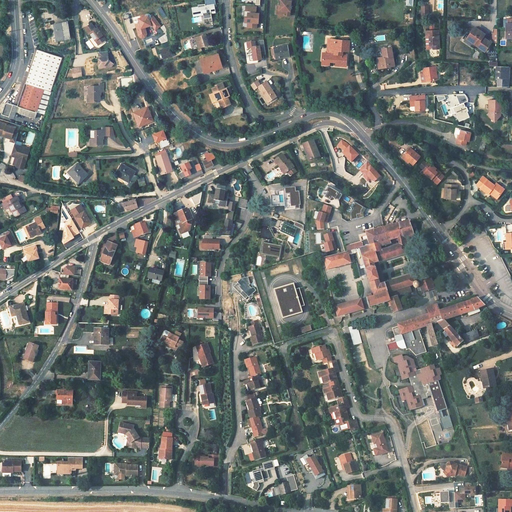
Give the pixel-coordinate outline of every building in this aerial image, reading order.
[(291,0),(280,0),(280,6),(279,14),(289,16),(291,1),(292,1),(291,0)] [(197,6),(191,7),(192,17),(203,15),(203,14),(211,13),(212,14),(216,14),(215,4),(206,5),(197,6)] [(256,5),(246,5),(245,10),(249,12),(250,15),(247,15),(246,22),(250,22),(250,26),(259,26),(259,13),(256,13),(256,5)] [(429,5),(421,5),(421,14),(429,14),(429,5)] [(150,15),(148,14),(141,16),(142,18),(139,19),(141,26),(137,27),(140,36),(143,38),(146,37),(147,34),(145,27),(153,25),(156,30),(161,26),(153,15),(151,15),(150,15)] [(67,21),(55,23),(57,40),(70,38),(67,21)] [(90,34),(91,33),(95,39),(98,40),(100,43),(106,39),(98,27),(95,27),(94,26),(92,22),(85,27),(90,34)] [(434,30),(434,23),(430,23),(430,31),(426,31),(426,36),(429,35),(429,45),(433,45),(433,48),(439,48),(439,43),(438,30),(434,30)] [(168,41),(166,29),(164,24),(160,27),(165,34),(158,39),(161,44),(168,41)] [(477,32),(473,29),(466,38),(474,43),(475,42),(486,50),(491,43),(482,37),(483,36),(481,34),(482,33),(479,30),(477,32)] [(206,37),(206,34),(190,39),(193,49),(209,44),(208,40),(206,37)] [(349,51),(349,41),(335,39),(335,42),(328,42),(327,53),(323,53),(322,60),(330,61),(330,59),(336,60),(335,65),(346,66),(347,62),(346,62),(346,58),(342,57),(343,51),(349,51)] [(257,40),(247,41),(248,47),(253,48),(254,60),(263,59),(261,44),(258,45),(257,40)] [(486,50),(475,42),(474,43),(484,51),(486,50)] [(289,55),(287,45),(274,48),(275,54),(276,58),(289,55)] [(173,55),(170,46),(162,49),(164,58),(173,55)] [(393,56),(391,47),(382,48),(383,57),(377,58),(378,63),(382,63),(383,67),(387,66),(386,64),(388,64),(389,66),(394,65),(393,56)] [(43,115),(56,76),(62,58),(36,49),(27,76),(17,105),(14,104),(8,102),(7,102),(6,102),(5,103),(1,114),(9,117),(9,118),(13,119),(17,107),(21,108),(19,114),(35,118),(37,113),(43,115)] [(107,50),(98,51),(98,58),(98,60),(97,60),(97,64),(102,64),(104,66),(109,66),(112,62),(108,58),(107,50)] [(222,67),(218,54),(203,59),(207,72),(222,67)] [(437,80),(435,66),(423,68),(424,75),(425,75),(425,81),(437,80)] [(498,78),(498,86),(508,86),(509,78),(509,67),(497,66),(497,72),(499,72),(498,78)] [(82,68),(72,69),(73,78),(83,77),(82,68)] [(27,76),(23,75),(14,104),(17,105),(27,76)] [(120,87),(132,86),(131,77),(119,78),(120,87)] [(258,80),(251,85),(254,89),(259,88),(269,102),(278,96),(267,81),(261,85),(258,80)] [(225,88),(222,82),(215,85),(216,86),(212,88),(214,93),(210,94),(212,100),(216,98),(217,100),(213,102),(216,109),(222,107),(221,106),(226,104),(226,105),(230,104),(227,96),(229,95),(228,93),(226,87),(225,88)] [(99,86),(89,86),(89,95),(88,95),(87,101),(99,101),(99,95),(99,91),(102,91),(103,91),(104,83),(99,83),(99,86)] [(415,102),(416,106),(416,111),(425,110),(425,102),(426,102),(425,96),(411,97),(411,102),(415,102)] [(492,109),(492,112),(490,114),(489,114),(496,121),(501,116),(501,109),(502,109),(502,100),(489,100),(490,109),(492,109)] [(470,117),(464,103),(455,107),(457,113),(458,113),(460,119),(461,121),(470,117)] [(141,123),(147,121),(148,123),(153,121),(147,107),(135,112),(134,113),(136,118),(137,117),(139,117),(141,123)] [(140,126),(148,123),(147,121),(141,123),(139,117),(137,117),(136,118),(139,126),(140,126)] [(3,133),(12,135),(14,128),(15,125),(6,122),(7,121),(0,118),(0,129),(4,131),(3,133)] [(106,127),(102,127),(102,129),(91,129),(91,139),(90,139),(90,145),(102,145),(102,135),(106,135),(106,127)] [(469,142),(471,132),(461,130),(458,139),(457,139),(456,143),(466,146),(467,141),(469,142)] [(23,141),(16,139),(13,151),(17,152),(19,151),(20,152),(18,161),(25,163),(31,144),(23,141)] [(313,140),(303,144),(306,153),(308,152),(311,159),(319,156),(313,140)] [(337,146),(343,152),(342,153),(351,162),(358,155),(342,140),(337,146)] [(420,156),(410,147),(403,154),(410,160),(409,161),(413,164),(420,156)] [(209,160),(204,162),(206,167),(213,164),(211,160),(215,157),(212,152),(208,154),(207,152),(204,153),(208,159),(209,160)] [(167,153),(156,156),(159,166),(161,165),(164,173),(172,170),(167,153)] [(282,154),(274,160),(280,168),(282,167),(286,173),(287,172),(289,175),(295,171),(293,168),(294,167),(289,160),(287,161),(282,154)] [(180,165),(186,177),(192,174),(190,168),(193,167),(190,160),(180,165)] [(428,164),(424,160),(420,165),(424,169),(428,164)] [(440,172),(430,162),(428,164),(424,169),(423,170),(428,176),(438,184),(444,176),(440,173),(440,172)] [(77,163),(68,172),(79,182),(88,174),(77,163)] [(135,171),(122,164),(116,174),(129,181),(127,185),(131,187),(137,176),(133,174),(135,171)] [(24,183),(26,176),(20,174),(18,180),(24,183)] [(494,185),(487,179),(481,188),(488,193),(489,192),(490,191),(498,197),(504,189),(496,182),(494,185)] [(458,184),(445,183),(445,188),(446,188),(446,198),(455,199),(456,189),(457,189),(458,184)] [(300,204),(299,191),(296,191),(295,187),(286,188),(288,206),(287,206),(287,208),(293,208),(294,209),(300,209),(299,205),(300,204)] [(339,201),(342,195),(329,187),(326,192),(324,190),(321,192),(321,195),(330,200),(332,197),(335,199),(336,199),(339,201)] [(225,191),(216,189),(215,196),(214,200),(226,202),(228,194),(224,193),(225,191)] [(215,196),(210,195),(209,199),(209,200),(210,201),(210,202),(211,202),(220,204),(219,205),(225,206),(226,202),(214,200),(215,196)] [(7,201),(3,203),(6,209),(8,207),(10,206),(12,211),(14,210),(17,215),(26,210),(23,205),(22,205),(17,196),(13,198),(7,201)] [(125,210),(132,208),(138,206),(143,205),(157,199),(156,197),(139,198),(136,198),(117,204),(118,209),(119,212),(125,210)] [(248,199),(242,198),(240,207),(246,209),(248,199)] [(361,214),(361,212),(363,207),(353,201),(347,212),(350,214),(352,220),(364,217),(363,213),(361,214)] [(231,227),(234,210),(236,203),(230,202),(229,209),(227,220),(225,220),(224,225),(231,227)] [(75,216),(82,227),(91,222),(84,211),(80,204),(71,210),(75,216)] [(320,211),(317,220),(324,222),(324,221),(327,222),(332,207),(327,205),(326,204),(325,209),(323,208),(322,212),(320,211)] [(186,208),(178,212),(181,218),(182,222),(179,223),(181,228),(182,231),(190,228),(191,220),(186,208)] [(37,221),(27,226),(31,236),(41,232),(39,227),(43,225),(40,218),(36,220),(37,221)] [(293,237),(298,228),(277,219),(274,227),(278,228),(277,231),(293,237)] [(72,221),(63,230),(71,239),(80,230),(72,221)] [(140,236),(149,232),(145,221),(135,225),(137,230),(132,232),(134,237),(140,236)] [(388,240),(360,247),(373,296),(366,298),(369,307),(372,306),(372,307),(375,306),(375,305),(387,302),(388,306),(391,306),(394,312),(402,309),(397,296),(410,292),(408,286),(413,285),(414,287),(415,287),(417,287),(418,287),(419,285),(420,285),(422,292),(435,288),(431,278),(419,283),(419,282),(417,281),(415,281),(412,274),(383,284),(380,285),(374,263),(377,262),(413,250),(411,243),(408,244),(408,242),(416,239),(409,221),(399,223),(403,236),(399,237),(400,239),(401,244),(379,251),(378,248),(380,247),(379,246),(391,242),(391,241),(390,239),(388,240)] [(399,223),(384,228),(388,240),(390,239),(399,237),(403,236),(399,223)] [(230,236),(231,227),(224,225),(223,230),(222,230),(221,236),(230,236)] [(360,247),(388,240),(384,228),(380,229),(366,232),(368,239),(361,241),(361,242),(359,243),(360,247)] [(15,243),(10,231),(5,232),(6,234),(0,236),(0,241),(3,248),(11,244),(11,245),(15,243)] [(324,243),(327,251),(333,250),(333,248),(336,247),(332,232),(325,234),(326,238),(325,238),(326,242),(324,243)] [(212,236),(203,235),(203,240),(202,240),(202,248),(219,249),(219,241),(212,240),(212,236)] [(270,239),(262,237),(260,252),(261,252),(261,253),(280,256),(282,245),(269,242),(270,239)] [(146,248),(148,242),(137,239),(136,244),(136,245),(137,246),(138,246),(139,246),(138,248),(137,251),(140,252),(140,253),(143,254),(143,253),(144,248),(146,248)] [(105,247),(101,260),(105,261),(105,262),(110,264),(115,251),(117,246),(107,243),(105,247)] [(39,258),(36,250),(37,250),(35,245),(23,249),(25,254),(25,253),(28,261),(39,258)] [(338,254),(323,258),(324,259),(320,259),(323,267),(326,267),(327,269),(351,263),(349,255),(348,254),(347,254),(346,252),(338,254)] [(377,262),(374,263),(380,285),(383,284),(377,262)] [(210,264),(201,264),(201,277),(199,277),(199,282),(208,282),(208,277),(210,277),(210,264)] [(76,267),(67,267),(66,267),(65,275),(69,275),(75,276),(76,267)] [(164,271),(150,268),(148,277),(161,281),(164,271)] [(231,283),(231,292),(238,293),(246,302),(250,301),(254,296),(253,294),(257,290),(253,287),(252,288),(249,285),(251,284),(248,277),(242,278),(238,282),(231,283)] [(69,280),(60,279),(59,289),(72,290),(73,279),(69,279),(69,280)] [(208,282),(199,282),(199,287),(201,287),(200,299),(210,300),(210,287),(208,287),(208,282)] [(301,306),(305,305),(303,299),(301,299),(300,295),(301,294),(299,288),(296,289),(294,283),(274,289),(283,318),(303,312),(301,306)] [(119,299),(120,295),(110,295),(109,304),(105,304),(104,313),(117,314),(119,299)] [(444,320),(465,313),(468,312),(469,315),(475,313),(481,311),(479,307),(484,305),(477,297),(471,299),(471,300),(443,309),(441,310),(444,320)] [(335,306),(337,316),(342,315),(353,312),(363,309),(361,299),(335,306)] [(24,303),(10,307),(12,314),(17,313),(17,315),(20,324),(29,322),(24,303)] [(58,304),(48,303),(48,312),(48,324),(57,324),(57,312),(58,313),(58,304)] [(437,304),(427,308),(429,314),(439,311),(437,304)] [(213,310),(198,310),(198,318),(213,319),(213,321),(221,321),(221,313),(213,313),(213,310)] [(429,314),(428,314),(431,324),(437,322),(444,320),(441,310),(439,311),(429,314)] [(405,322),(398,324),(398,326),(401,334),(419,328),(426,326),(432,346),(438,345),(431,324),(428,314),(405,322)] [(444,320),(437,322),(444,329),(449,326),(444,320)] [(457,321),(450,324),(455,330),(461,327),(457,321)] [(263,341),(258,323),(252,325),(249,326),(250,331),(253,330),(254,336),(250,337),(253,345),(263,341)] [(362,343),(357,325),(348,327),(353,345),(362,343)] [(401,334),(398,326),(392,328),(395,336),(397,345),(404,343),(403,339),(398,341),(396,336),(401,334)] [(449,326),(444,329),(451,339),(457,346),(463,341),(449,326)] [(108,329),(94,328),(94,334),(97,334),(97,345),(108,345),(108,329)] [(419,328),(401,334),(403,339),(404,343),(405,341),(413,345),(423,342),(419,328)] [(476,330),(462,335),(465,343),(479,338),(476,330)] [(179,338),(170,333),(167,337),(163,335),(161,340),(165,342),(174,347),(173,349),(179,352),(183,342),(178,340),(179,338)] [(39,346),(30,343),(24,359),(33,362),(39,346)] [(207,343),(197,347),(200,355),(199,356),(201,363),(202,362),(203,366),(213,363),(209,352),(210,352),(207,343)] [(322,346),(311,349),(313,354),(315,353),(317,360),(322,359),(323,363),(332,361),(329,351),(327,352),(326,350),(325,345),(322,346)] [(397,365),(413,360),(411,359),(410,360),(408,360),(407,358),(405,356),(402,357),(401,355),(397,357),(399,362),(397,365)] [(255,356),(244,359),(247,367),(251,366),(253,372),(250,372),(251,377),(256,375),(259,375),(261,374),(255,356)] [(418,370),(416,371),(413,360),(397,365),(399,369),(401,368),(403,375),(401,375),(402,380),(409,378),(410,382),(412,381),(414,385),(412,386),(399,390),(400,395),(402,394),(404,401),(406,400),(409,399),(411,406),(408,406),(410,410),(423,406),(421,400),(427,398),(427,397),(426,393),(428,393),(427,388),(424,389),(423,385),(439,380),(440,380),(439,375),(441,375),(439,368),(435,369),(433,365),(420,369),(421,371),(419,372),(418,370)] [(100,362),(89,361),(88,370),(91,370),(90,379),(100,380),(100,362)] [(331,368),(318,372),(319,377),(321,377),(323,376),(326,383),(329,383),(337,380),(336,375),(333,376),(331,368)] [(492,369),(480,371),(482,381),(484,380),(486,388),(496,386),(492,369)] [(251,377),(243,379),(245,384),(247,384),(249,383),(251,391),(263,387),(261,382),(259,382),(256,375),(251,377)] [(337,380),(329,383),(330,387),(323,389),(324,394),(326,393),(328,392),(330,400),(342,396),(337,380)] [(448,409),(439,380),(423,385),(424,389),(427,388),(428,393),(426,393),(427,397),(429,396),(429,395),(433,394),(433,395),(438,412),(440,411),(442,411),(448,409)] [(209,384),(199,386),(201,395),(202,394),(203,397),(201,397),(202,402),(207,401),(208,404),(214,402),(212,392),(211,393),(209,384)] [(171,387),(161,386),(159,407),(169,408),(169,402),(171,402),(171,387)] [(73,391),(58,390),(57,399),(63,399),(62,403),(72,404),(73,391)] [(136,392),(123,391),(122,397),(132,397),(131,405),(136,405),(136,403),(140,404),(142,407),(146,408),(147,398),(136,397),(136,392)] [(248,400),(246,400),(248,404),(250,404),(252,409),(248,410),(250,418),(258,416),(261,415),(256,397),(255,397),(248,400)] [(342,404),(328,408),(330,413),(332,413),(334,412),(336,419),(348,416),(346,411),(344,412),(342,404)] [(453,427),(449,416),(444,417),(442,411),(440,411),(442,418),(440,418),(444,430),(453,427)] [(264,434),(258,416),(250,418),(248,419),(250,427),(251,429),(252,429),(253,432),(254,437),(264,434)] [(336,419),(334,420),(336,425),(337,424),(340,424),(342,431),(349,429),(353,428),(354,430),(358,428),(356,421),(350,423),(349,421),(348,416),(336,419)] [(134,426),(120,423),(119,431),(125,432),(124,434),(127,434),(129,438),(128,439),(129,440),(131,443),(130,447),(136,448),(137,446),(140,447),(149,447),(149,438),(141,437),(139,436),(134,430),(133,429),(134,426)] [(382,433),(373,436),(375,443),(376,443),(378,448),(375,449),(374,449),(376,456),(388,452),(382,433)] [(172,438),(162,437),(161,449),(161,458),(161,459),(171,459),(172,438)] [(262,439),(251,442),(252,447),(257,446),(258,451),(252,452),(253,453),(249,454),(251,461),(254,459),(255,460),(266,457),(262,444),(263,444),(262,439)] [(349,453),(341,455),(342,460),(341,460),(342,465),(344,465),(345,469),(346,473),(357,470),(354,461),(352,462),(349,453)] [(511,470),(511,453),(503,453),(502,455),(501,456),(500,460),(502,461),(502,465),(508,465),(507,469),(507,470),(511,470)] [(203,455),(197,455),(197,457),(197,461),(195,461),(195,467),(201,467),(201,466),(213,466),(213,468),(218,468),(219,455),(208,454),(208,457),(203,457),(203,455)] [(71,467),(76,467),(76,468),(83,468),(83,457),(69,457),(69,462),(58,462),(57,470),(64,470),(64,473),(71,473),(71,467)] [(325,475),(316,460),(318,459),(317,457),(310,459),(307,460),(309,464),(308,464),(304,467),(308,474),(314,475),(316,480),(325,475)] [(272,460),(262,463),(263,468),(252,471),(255,482),(258,481),(269,477),(267,470),(275,468),(272,460)] [(21,461),(3,461),(3,472),(12,473),(12,471),(21,471),(21,461)] [(457,466),(456,465),(454,465),(453,462),(451,462),(448,462),(446,463),(447,466),(446,466),(446,469),(446,470),(444,471),(444,473),(446,476),(449,477),(450,475),(451,475),(452,477),(455,476),(455,474),(464,477),(467,468),(458,465),(457,466)] [(117,474),(124,474),(124,473),(126,473),(126,475),(137,475),(137,465),(126,465),(126,463),(114,463),(114,470),(117,474)] [(278,484),(281,494),(290,492),(289,491),(297,489),(293,474),(286,476),(287,481),(278,484)] [(360,485),(348,486),(349,491),(350,491),(351,498),(361,498),(360,485)] [(459,492),(454,492),(455,502),(465,502),(465,494),(470,494),(470,495),(475,495),(475,487),(459,488),(459,492)] [(448,491),(440,492),(440,503),(449,502),(449,508),(455,508),(455,502),(454,492),(449,493),(448,491)] [(395,511),(397,499),(386,498),(386,509),(385,511),(395,511)] [(511,500),(499,500),(499,509),(500,509),(499,511),(510,511),(509,511),(509,506),(511,506),(511,500)]
